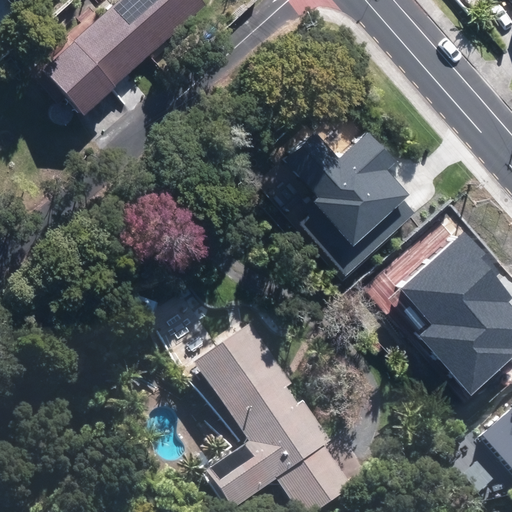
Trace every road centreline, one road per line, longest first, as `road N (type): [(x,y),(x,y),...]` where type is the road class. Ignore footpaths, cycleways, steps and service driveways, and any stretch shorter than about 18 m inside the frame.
road 1 (residential): [(0,270),(288,0)]
road 2 (tertiary): [(367,0),(511,163)]
